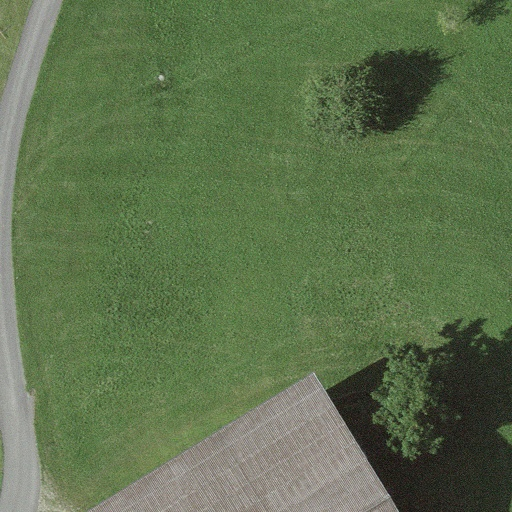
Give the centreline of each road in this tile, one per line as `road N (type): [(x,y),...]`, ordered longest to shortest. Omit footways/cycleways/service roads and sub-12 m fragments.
road 1 (unclassified): [(0,197),(48,0)]
road 2 (unclassified): [(4,511),(17,468),(0,314)]
